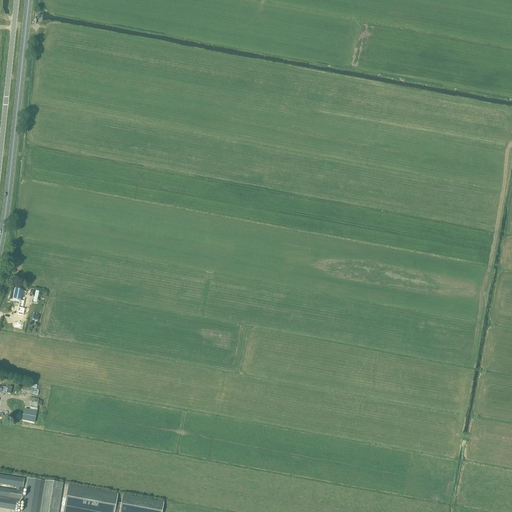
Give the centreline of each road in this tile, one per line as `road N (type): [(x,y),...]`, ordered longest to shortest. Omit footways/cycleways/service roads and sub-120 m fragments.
road 1 (primary): [(0,242),(28,0)]
road 2 (unclassified): [(0,153),(16,0)]
